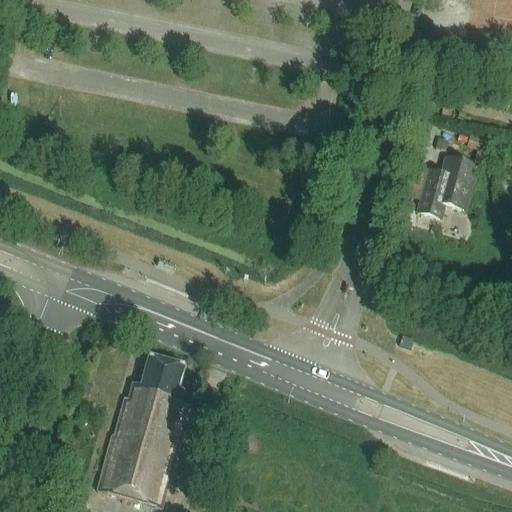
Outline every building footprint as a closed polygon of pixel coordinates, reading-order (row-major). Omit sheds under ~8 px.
[(466,55),(464,71),(491,76),(494,59),(466,55)] [(473,137),(471,148),(491,153),(494,141),(473,137)] [(487,157),(477,154),(473,169),(483,171),(487,157)] [(477,172),(446,163),(442,179),(428,175),(417,216),(442,223),(446,209),(465,215),(477,172)] [(149,361),(141,389),(133,387),(125,413),(122,412),(118,424),(117,423),(97,495),(156,511),(161,511),(193,396),(179,392),(185,370),(149,361)] [(68,444),(63,459),(80,464),(85,449),(68,444)]
